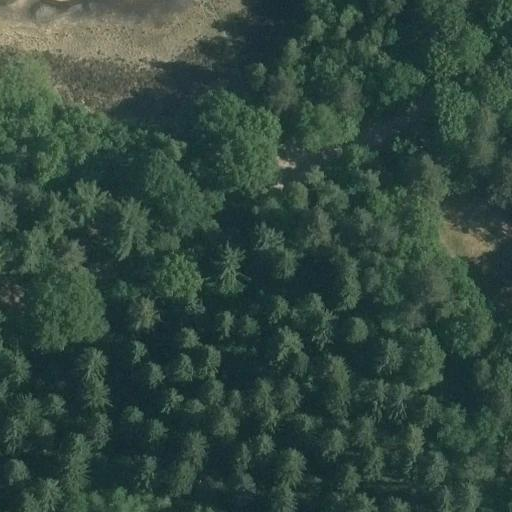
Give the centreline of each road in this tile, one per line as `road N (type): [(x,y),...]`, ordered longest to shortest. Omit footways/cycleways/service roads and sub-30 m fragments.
road 1 (track): [(299,175),(476,511)]
road 2 (track): [(0,323),(201,231),(299,175)]
road 3 (track): [(285,155),(0,124)]
road 4 (track): [(511,48),(367,140)]
